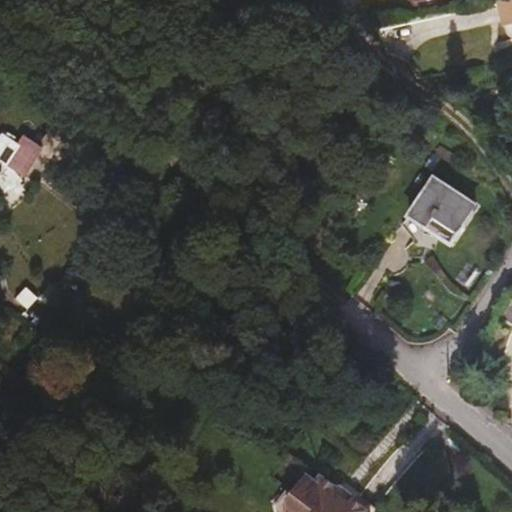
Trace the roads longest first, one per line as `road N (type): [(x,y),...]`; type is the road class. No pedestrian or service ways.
road 1 (track): [(44,23),(312,268)]
road 2 (residential): [(312,268),(511,467)]
road 3 (track): [(511,162),(367,20)]
